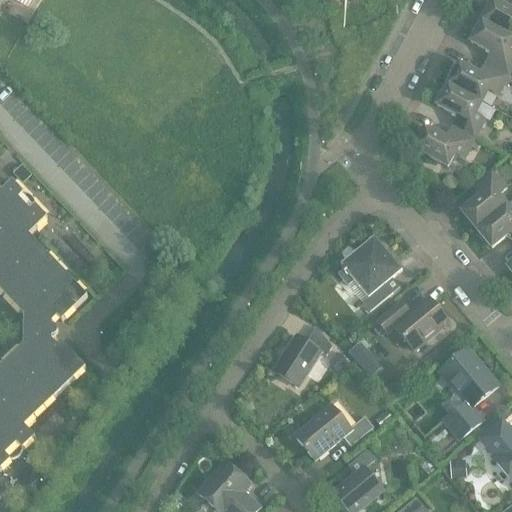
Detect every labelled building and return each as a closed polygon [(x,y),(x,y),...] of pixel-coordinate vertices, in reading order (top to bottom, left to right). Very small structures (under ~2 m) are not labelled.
[(511,12),(492,2),(481,23),(511,39),(511,12)] [(490,55),(484,65),(507,78),(511,69),(511,53),(509,52),(511,46),(511,39),(481,23),(470,44),(490,55)] [(458,65),(447,86),(481,104),(487,93),(497,98),(507,78),(484,65),(479,76),(458,65)] [(456,118),(450,129),(474,141),(485,121),(475,116),(481,104),(447,86),(436,108),(456,118)] [(463,162),(474,141),(450,129),(445,140),(425,129),(413,151),(447,169),(453,157),(463,162)] [(461,213),(476,232),(506,207),(498,197),(506,190),(491,172),(471,189),(478,199),(461,213)] [(0,472),(15,458),(17,461),(19,458),(17,456),(35,440),(24,429),(85,370),(64,348),(61,344),(57,348),(51,343),(51,340),(51,327),(51,325),(57,319),(61,323),(87,299),(29,237),(47,220),(30,203),(33,201),(31,199),(28,201),(12,184),(1,194),(0,193),(0,472)] [(511,214),(506,207),(476,232),(491,250),(509,235),(511,239),(511,214)] [(337,275),(347,287),(353,282),(367,298),(361,304),(369,314),(392,295),(385,285),(401,271),(374,238),(340,266),(343,270),(341,271),(342,272),(337,275)] [(447,325),(427,301),(409,315),(401,304),(376,323),(387,335),(394,329),(414,353),(447,325)] [(325,358),(331,349),(315,330),(306,344),(296,338),(273,373),(298,390),(320,355),(325,358)] [(360,345),(348,355),(355,363),(367,353),(360,345)] [(470,411),(498,388),(467,351),(439,374),(465,406),(444,423),(459,442),(481,424),(470,411)] [(340,357),(331,364),(338,373),(347,366),(340,357)] [(294,438),(314,463),(343,440),(350,449),(373,431),(364,420),(350,431),(331,408),(294,438)] [(479,441),(494,460),(492,461),(511,485),(511,435),(501,423),(479,441)] [(355,477),(334,495),(347,511),(357,511),(381,493),(364,471),(375,463),(366,453),(348,468),(355,477)] [(462,463),(449,464),(450,480),(463,479),(462,463)] [(257,511),(259,511),(242,495),(249,487),(224,465),(197,495),(216,511),(257,511)] [(425,511),(415,500),(400,511),(425,511)]
